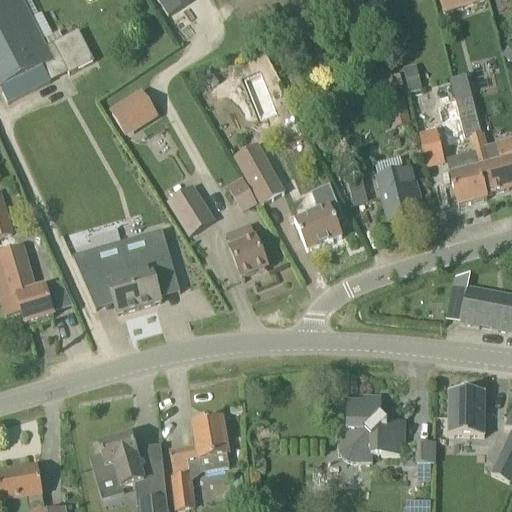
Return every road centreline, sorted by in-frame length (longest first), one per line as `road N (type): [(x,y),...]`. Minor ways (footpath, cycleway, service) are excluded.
road 1 (secondary): [(303,345),(213,350),(0,404)]
road 2 (unclassified): [(303,345),(309,322),(336,298),(511,243)]
road 3 (secondary): [(511,364),(303,345)]
